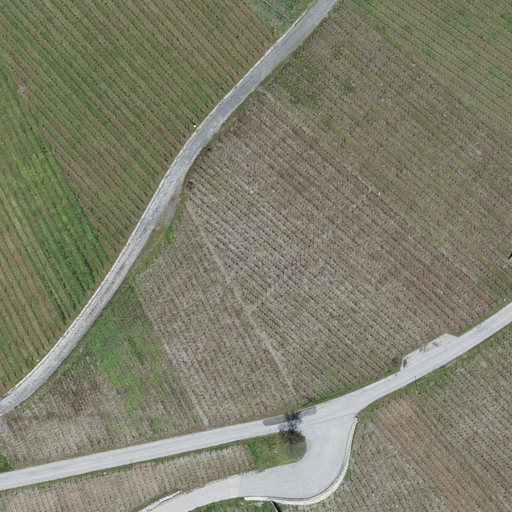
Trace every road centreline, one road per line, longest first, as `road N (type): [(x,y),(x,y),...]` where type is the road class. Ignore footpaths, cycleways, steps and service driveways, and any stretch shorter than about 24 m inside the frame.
road 1 (unclassified): [(324,0),(173,171),(69,343),(0,407)]
road 2 (unclassified): [(324,417),(0,480)]
road 3 (unclassified): [(160,511),(233,490),(308,482),(325,456),(324,417)]
road 4 (unclassified): [(511,311),(451,355),(324,417)]
